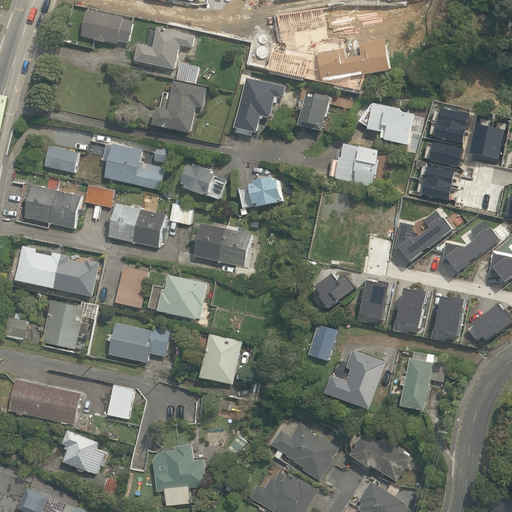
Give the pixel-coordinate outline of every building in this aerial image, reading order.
[(125,18),(88,10),(83,36),(95,39),(95,40),(107,43),(107,42),(119,44),(120,42),(130,44),(135,22),(125,20),(125,18)] [(301,23),(303,41),(328,39),(326,21),(301,23)] [(154,48),(140,44),(136,61),(176,70),(182,46),(194,48),(197,36),(159,27),(154,48)] [(347,58),(344,43),(312,48),(316,70),(321,69),(324,82),(392,71),(386,39),(360,44),(362,56),(347,58)] [(445,73),(441,105),(483,109),(489,56),(469,54),(466,76),(445,73)] [(182,60),(178,77),(197,81),(201,64),(182,60)] [(285,99),(287,87),(248,78),(236,128),(259,133),(262,119),(264,119),(264,117),(271,119),(276,97),(285,99)] [(169,109),(159,107),(155,125),(192,133),(198,107),(204,108),(208,89),(175,81),(172,93),(169,92),(167,99),(171,100),(169,109)] [(315,98),(307,96),(305,103),(302,102),(300,110),(303,110),(299,126),(325,132),(333,97),(317,94),(315,98)] [(416,116),(416,115),(402,111),(402,109),(375,103),(375,105),(373,104),(360,122),(370,128),(370,130),(384,133),(383,138),(387,139),(387,140),(409,145),(412,132),(418,133),(421,117),(416,116)] [(104,160),(110,161),(106,178),(162,191),(167,167),(142,161),(144,150),(114,143),(114,145),(108,144),(104,160)] [(378,163),(380,151),(362,147),(362,148),(346,144),(343,158),(341,157),(341,159),(335,158),(331,177),(337,178),(337,179),(373,187),(376,175),(377,176),(379,163),(378,163)] [(54,147),(51,146),(46,166),(76,173),(80,153),(67,150),(67,149),(54,146),(54,147)] [(158,148),(155,161),(169,164),(172,152),(158,148)] [(221,199),(228,180),(217,176),(217,175),(213,173),(214,170),(196,163),(195,166),(191,164),(184,182),(188,184),(186,187),(205,194),(205,193),(221,199)] [(240,187),(245,208),(284,201),(279,178),(275,179),(275,177),(255,180),(256,183),(251,184),(252,185),(240,187)] [(84,195),(33,184),(31,197),(26,196),(25,202),(29,203),(26,218),(76,229),(84,195)] [(117,190),(91,184),(87,202),(113,207),(117,190)] [(168,214),(118,203),(115,216),(111,215),(109,221),(114,222),(110,237),(160,248),(168,214)] [(195,208),(175,204),(171,221),(192,225),(195,208)] [(411,259),(454,227),(445,215),(443,217),(436,208),(424,218),(431,226),(420,234),(412,233),(414,224),(401,222),(396,250),(406,253),(411,259)] [(461,272),(504,240),(495,228),(493,230),(486,221),(474,231),(480,239),(470,247),(449,244),(445,263),(456,266),(461,272)] [(253,233),(203,222),(200,235),(196,234),(195,240),(199,241),(196,256),(246,267),(253,233)] [(17,280),(56,288),(63,254),(54,252),(53,256),(37,253),(38,248),(24,245),(17,280)] [(72,256),(63,254),(56,288),(95,297),(102,263),(88,259),(87,263),(71,259),(72,256)] [(509,283),(511,280),(511,256),(498,254),(494,273),(505,276),(509,283)] [(150,272),(125,267),(117,302),(142,308),(150,272)] [(166,289),(165,288),(160,310),(198,319),(199,318),(202,319),(206,303),(205,303),(209,283),(171,274),(169,284),(167,284),(166,289)] [(332,310),(360,289),(351,277),(343,283),(337,274),(318,288),(324,296),(323,297),(332,310)] [(372,319),(386,322),(395,285),(384,282),(383,285),(372,282),(365,315),(372,316),(372,319)] [(424,330),(432,294),(421,291),(421,293),(409,290),(402,323),(412,325),(411,327),(424,330)] [(458,300),(446,298),(439,332),(449,334),(449,336),(462,338),(469,301),(458,299),(458,300)] [(86,307),(53,300),(45,342),(78,349),(86,307)] [(506,308),(502,302),(475,323),(482,332),(483,331),(489,339),(499,332),(500,333),(511,324),(511,313),(507,307),(506,308)] [(243,316),(229,314),(227,329),(241,331),(243,316)] [(30,322),(11,317),(8,334),(27,338),(30,322)] [(112,350),(111,354),(150,362),(152,353),(168,356),(173,331),(154,327),(154,330),(118,322),(116,335),(112,334),(111,341),(114,341),(114,342),(113,343),(111,349),(112,350)] [(330,360),(340,330),(319,324),(310,354),(330,360)] [(245,341),(211,333),(201,377),(235,384),(245,341)] [(333,374),(326,392),(371,409),(388,362),(354,349),(348,367),(352,369),(348,380),(333,374)] [(401,384),(406,385),(402,405),(427,410),(432,379),(436,363),(435,362),(435,361),(436,356),(415,351),(414,358),(411,358),(408,376),(403,375),(401,384)] [(449,365),(435,361),(435,362),(436,363),(432,379),(445,382),(449,365)] [(83,393),(17,379),(11,410),(19,412),(18,414),(24,415),(24,414),(63,422),(63,423),(69,424),(69,423),(76,425),(83,393)] [(136,389),(115,384),(109,415),(130,419),(136,389)] [(304,469),(321,480),(337,458),(335,457),(341,448),(322,436),(321,438),(313,432),(314,430),(302,422),(293,437),(283,430),(273,444),(288,454),(287,455),(305,467),(304,469)] [(88,471),(99,474),(102,465),(105,466),(107,461),(106,461),(109,453),(98,449),(101,442),(70,430),(64,443),(71,446),(71,447),(68,446),(67,449),(69,450),(65,461),(78,466),(78,469),(80,470),(83,471),(87,471),(88,471)] [(357,446),(352,454),(371,467),(373,465),(398,482),(414,458),(403,452),(405,450),(384,438),(382,441),(368,433),(361,435),(356,442),(357,446)] [(168,506),(193,503),(191,488),(210,486),(206,459),(196,460),(194,444),(178,445),(178,449),(168,450),(168,451),(162,451),(155,460),(159,491),(166,490),(168,506)] [(266,488),(259,484),(252,497),(276,511),(277,511),(279,510),(282,511),(308,511),(321,490),(301,478),(299,481),(282,470),(276,479),(272,477),(266,488)] [(26,482),(21,481),(3,475),(0,482),(0,490),(20,498),(26,482)] [(360,509),(363,511),(362,511),(412,511),(414,510),(404,504),(406,502),(374,481),(373,483),(372,482),(356,505),(361,507),(360,509)] [(90,511),(50,496),(49,496),(29,488),(20,509),(27,511),(90,511)] [(511,511),(511,501),(494,499),(491,511),(511,511)]
